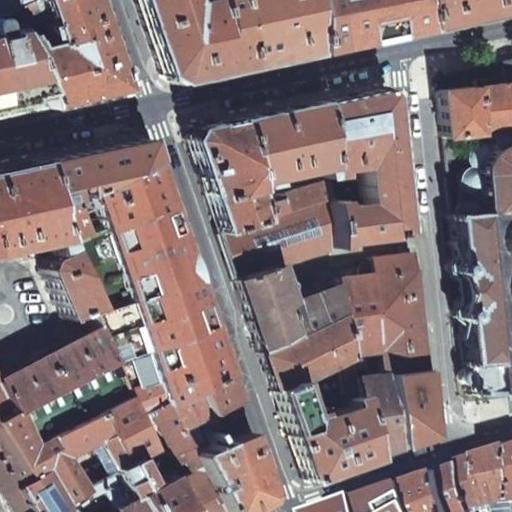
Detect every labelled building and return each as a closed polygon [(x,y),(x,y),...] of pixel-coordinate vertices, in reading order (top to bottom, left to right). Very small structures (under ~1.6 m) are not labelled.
[(0,0),(0,15),(4,15),(32,0),(0,0)] [(123,90),(122,86),(122,85),(102,26),(92,0),(32,0),(4,15),(38,92),(45,108),(61,106),(94,99),(119,93),(119,92),(122,91),(123,90)] [(133,0),(160,73),(172,80),(245,65),(309,51),(304,0),(191,0),(183,2),(181,0),(133,0)] [(304,0),(309,51),(366,39),(417,28),(411,0),(304,0)] [(511,0),(411,0),(417,28),(474,16),(511,7),(511,0)] [(4,15),(0,15),(0,99),(38,92),(4,15)] [(502,83),(434,91),(439,137),(462,135),(486,132),(511,129),(511,58),(499,62),(502,83)] [(352,93),(315,101),(322,176),(332,175),(332,169),(356,166),(359,203),(335,206),(335,200),(325,201),(330,247),(336,247),(335,241),(398,233),(385,97),(384,96),(383,94),(379,90),(374,88),(352,93)] [(246,182),(313,167),(316,177),(322,176),(315,101),(267,111),(233,119),(244,183),(246,182)] [(182,139),(214,232),(324,201),(322,176),(316,177),(317,181),(251,202),(246,182),(244,183),(233,119),(211,123),(188,128),(182,139)] [(503,391),(511,390),(511,140),(511,141),(509,135),(510,131),(511,131),(511,129),(486,132),(483,137),(482,144),(480,143),(476,142),(470,144),(465,147),(462,153),(462,159),(463,161),(465,165),(469,167),(465,168),(460,170),(457,173),(456,175),(455,179),(455,184),(457,190),(460,193),(466,195),(467,195),(466,199),(460,200),(456,202),(453,206),(451,208),(451,211),(444,212),(444,213),(443,214),(444,219),(447,219),(449,239),(446,239),(447,247),(449,247),(451,257),(448,257),(448,260),(444,264),(445,271),(450,274),(450,278),(457,282),(458,296),(453,302),(453,306),(449,310),(450,316),(455,320),(455,322),(458,322),(458,332),(456,333),(457,340),(458,340),(460,359),(458,359),(459,365),(460,365),(460,367),(455,373),(456,378),(462,384),(463,390),(465,389),(465,394),(469,394),(470,395),(476,395),(476,393),(492,392),(492,393),(495,393),(495,394),(503,393),(503,391)] [(462,135),(439,137),(440,153),(461,151),(463,148),(462,135)] [(36,161),(46,210),(65,201),(61,186),(67,185),(67,188),(74,186),(76,195),(147,159),(140,139),(81,151),(36,161)] [(46,210),(87,306),(97,329),(110,360),(136,419),(144,413),(158,404),(162,402),(190,389),(221,373),(193,291),(179,251),(147,159),(76,195),(65,201),(46,210)] [(0,251),(49,240),(51,256),(42,260),(38,269),(59,318),(87,306),(46,210),(36,161),(0,168),(0,251)] [(230,280),(267,267),(268,268),(330,247),(325,201),(324,201),(214,232),(224,261),(230,280)] [(369,274),(378,349),(376,350),(380,368),(382,368),(382,374),(384,374),(422,371),(409,252),(365,258),(368,275),(369,274)] [(280,303),(268,268),(267,267),(230,280),(244,320),(255,350),(337,313),(333,284),(280,303)] [(337,313),(346,354),(376,350),(378,349),(369,274),(368,275),(333,279),(333,284),(337,313)] [(292,381),(331,363),(346,356),(346,354),(337,313),(255,350),(264,376),(269,392),(292,381)] [(0,416),(110,360),(97,329),(0,379),(0,416)] [(292,381),(269,392),(299,478),(301,479),(366,457),(350,377),(346,356),(331,363),(337,393),(342,398),(344,406),(308,417),(306,411),(301,411),(292,381)] [(110,360),(0,416),(0,431),(28,478),(11,488),(28,511),(68,511),(65,506),(96,488),(109,511),(183,511),(169,484),(136,419),(110,360)] [(429,436),(422,371),(384,374),(398,447),(429,436)] [(226,387),(221,373),(190,389),(203,415),(231,402),(226,387)] [(350,377),(366,457),(398,447),(384,374),(382,374),(350,377)] [(162,402),(219,511),(236,511),(255,501),(260,488),(254,470),(242,433),(216,441),(203,415),(190,389),(162,402)] [(169,484),(183,511),(219,511),(162,402),(158,404),(144,413),(172,466),(184,459),(191,472),(169,484)] [(238,420),(231,402),(203,415),(216,441),(242,433),(238,420)] [(28,511),(11,488),(28,478),(0,431),(0,495),(10,511),(28,511)] [(511,511),(511,444),(488,453),(462,462),(463,465),(473,511),(491,511),(490,504),(496,504),(497,511),(511,511)] [(473,511),(463,465),(458,467),(443,472),(454,511),(473,511)] [(413,483),(424,511),(454,511),(443,472),(418,481),(413,483)] [(382,493),(391,511),(424,511),(413,483),(382,493)] [(109,511),(96,488),(65,506),(68,511),(109,511)] [(391,511),(382,493),(327,511),(391,511)]
